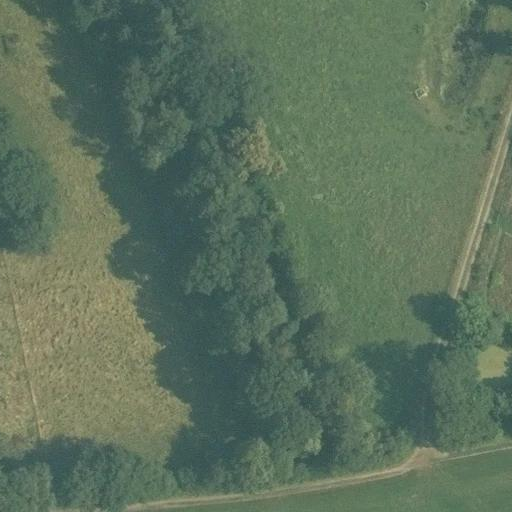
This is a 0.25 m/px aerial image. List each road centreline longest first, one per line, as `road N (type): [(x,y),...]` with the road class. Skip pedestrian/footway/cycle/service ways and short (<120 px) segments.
road 1 (track): [(51,511),(268,491),(511,440)]
road 2 (track): [(425,457),(425,393),(511,143)]
